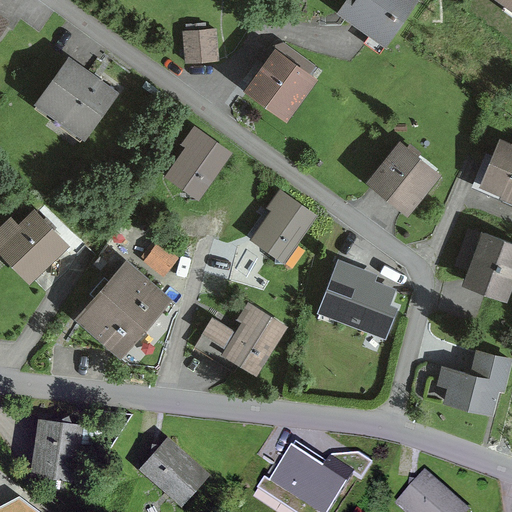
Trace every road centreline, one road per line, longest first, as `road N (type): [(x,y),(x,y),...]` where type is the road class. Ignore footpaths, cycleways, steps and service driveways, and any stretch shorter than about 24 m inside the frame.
road 1 (residential): [(390,425),(424,277),(63,0)]
road 2 (residential): [(0,381),(390,425)]
road 3 (residential): [(390,425),(511,468)]
